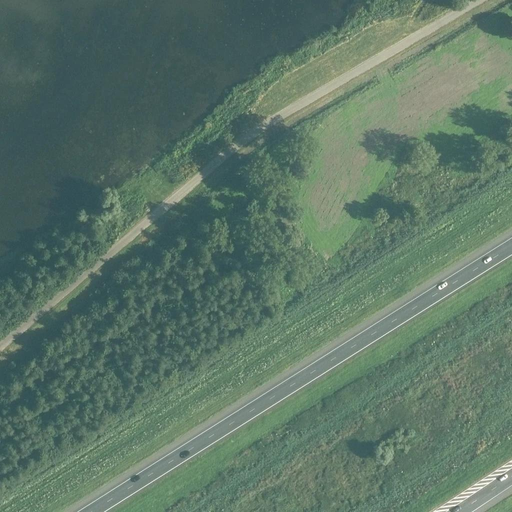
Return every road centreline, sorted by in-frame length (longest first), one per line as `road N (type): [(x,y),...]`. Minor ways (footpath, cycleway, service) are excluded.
road 1 (tertiary): [(0,346),(246,139),(481,0)]
road 2 (motorway): [(511,239),(86,511)]
